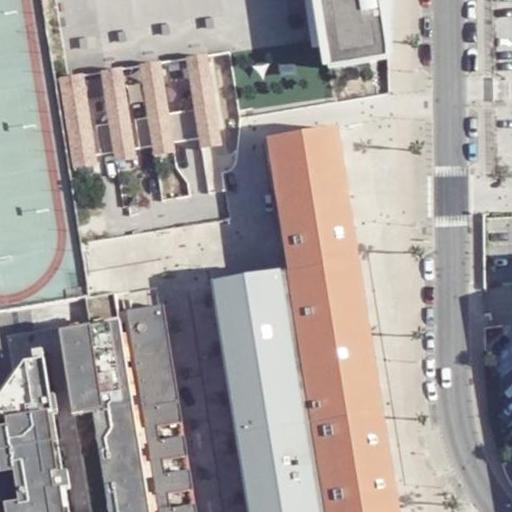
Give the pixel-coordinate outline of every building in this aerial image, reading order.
[(330,0),(316,0),(324,50),(333,48),(330,0)] [(382,0),(330,0),(333,48),(324,50),(326,60),(383,50),(382,0)] [(206,57),(186,59),(200,146),(220,143),(206,57)] [(160,64),(139,67),(153,153),(173,150),(160,64)] [(121,69),(101,73),(114,159),(134,156),(121,69)] [(82,76),(59,79),(73,166),(95,162),(82,76)] [(261,142),(271,206),(344,192),(334,128),(261,142)] [(210,285),(246,511),(396,511),(344,192),(271,206),(282,274),(210,285)] [(91,298),(94,317),(119,312),(116,294),(91,298)] [(192,511),(191,506),(172,510),(170,496),(189,493),(186,473),(166,476),(164,463),(184,460),(181,440),(161,443),(159,430),(179,426),(162,319),(147,322),(147,319),(134,321),(121,323),(123,332),(151,511),(192,511)] [(62,333),(63,341),(123,332),(121,323),(62,333)] [(151,511),(123,332),(63,341),(75,415),(95,412),(111,511),(151,511)] [(46,360),(26,364),(0,400),(0,464),(7,511),(70,511),(67,489),(72,488),(69,471),(64,472),(55,414),(60,413),(57,396),(52,397),(46,360)]
